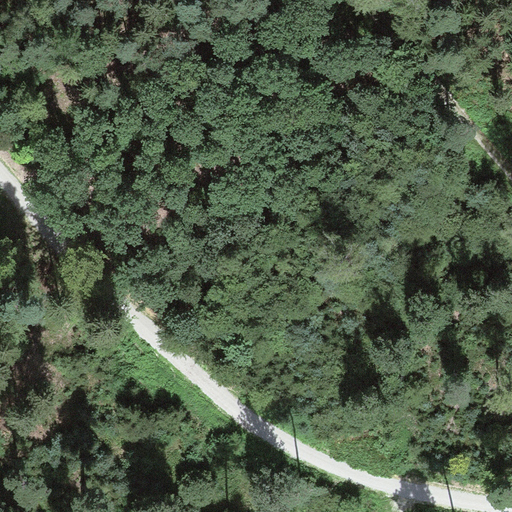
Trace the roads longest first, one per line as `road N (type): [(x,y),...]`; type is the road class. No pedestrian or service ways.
road 1 (track): [(511,506),(348,473),(235,411),(133,320),(0,150)]
road 2 (track): [(511,169),(363,0)]
